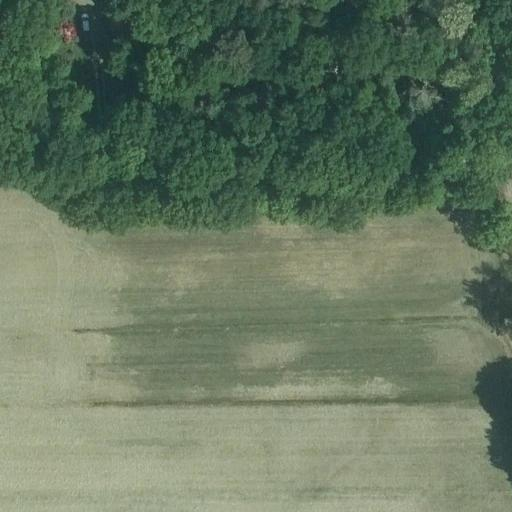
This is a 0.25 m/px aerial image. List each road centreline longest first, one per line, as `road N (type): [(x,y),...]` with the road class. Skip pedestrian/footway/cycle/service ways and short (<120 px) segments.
road 1 (unknown): [(78,0),(90,117),(107,157),(152,163),(508,151)]
road 2 (unclassified): [(511,174),(508,0)]
